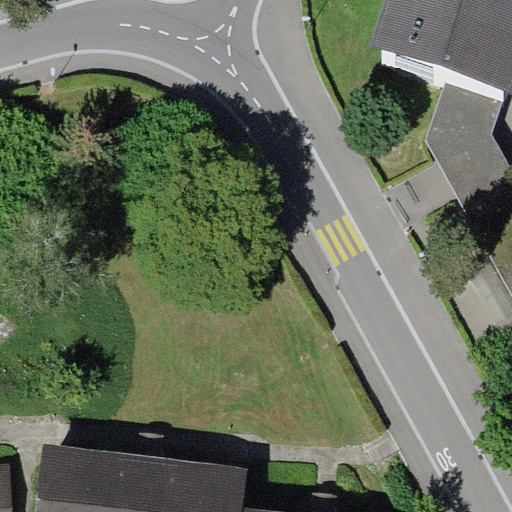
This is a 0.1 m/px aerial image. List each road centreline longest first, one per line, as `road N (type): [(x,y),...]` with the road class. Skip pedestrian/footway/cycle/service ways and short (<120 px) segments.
road 1 (residential): [(221,48),(340,241),(482,511)]
road 2 (residential): [(221,48),(116,24),(0,53)]
